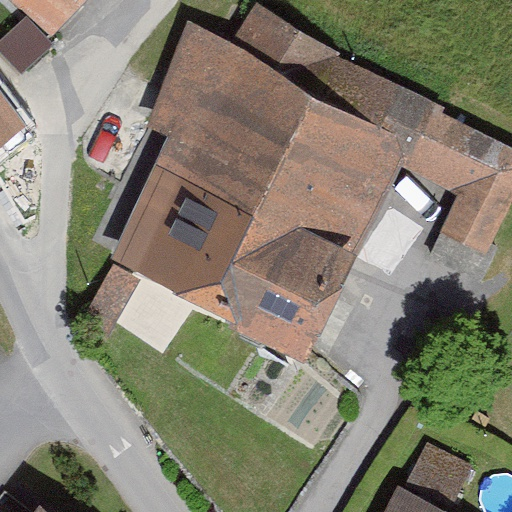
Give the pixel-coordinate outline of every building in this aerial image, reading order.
[(36,0),(61,22),(80,0),(36,0)] [(0,38),(0,50),(20,73),(54,43),(28,14),(0,38)] [(130,247),(328,336),(371,240),(345,227),(382,145),(398,110),(345,87),(203,23),(163,112),(186,123),(130,247)] [(398,110),(382,145),(464,182),(444,226),(498,250),(511,219),(511,124),(359,56),(345,87),(398,110)] [(0,83),(0,141),(28,121),(0,83)] [(429,437),(409,481),(455,502),(475,459),(429,437)] [(447,511),(405,491),(394,511),(447,511)] [(57,511),(39,498),(28,511),(57,511)]
